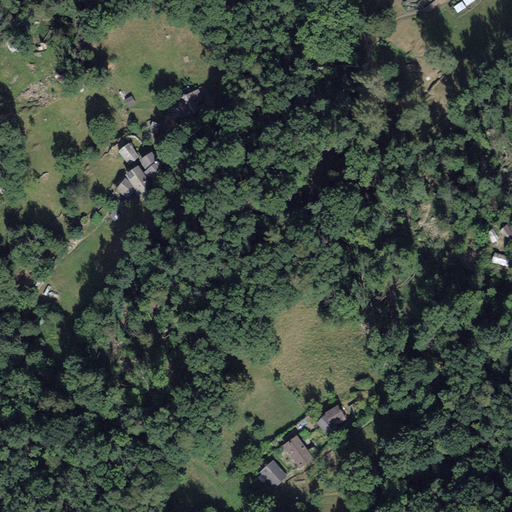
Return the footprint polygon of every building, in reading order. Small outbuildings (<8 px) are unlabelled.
[(202,97),(197,88),(176,99),(182,111),(197,104),(195,100),(202,97)] [(131,96),(124,99),(128,108),(135,104),(131,96)] [(118,151),(127,165),(139,157),(129,142),(118,151)] [(151,152),(139,160),(145,170),(144,172),(153,182),(164,172),(156,161),(157,160),(151,152)] [(152,187),(138,166),(124,175),(139,196),(152,187)] [(132,187),(124,178),(116,189),(125,197),(132,187)] [(511,224),(509,222),(500,230),(511,242),(511,224)] [(499,239),(492,229),(486,233),(493,243),(499,239)] [(492,263),(508,267),(510,256),(494,253),(492,263)] [(355,402),(348,407),(353,414),(360,409),(355,402)] [(337,405),(324,413),(316,423),(327,433),(331,428),(345,419),(337,405)] [(296,436),(283,445),(299,468),(313,459),(296,436)] [(273,460),(260,472),(274,488),(287,477),(273,460)]
